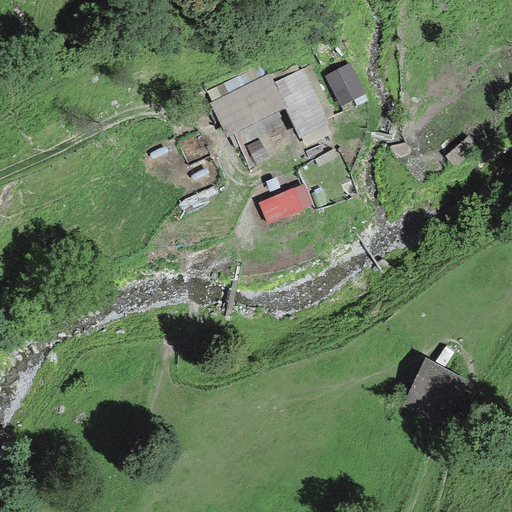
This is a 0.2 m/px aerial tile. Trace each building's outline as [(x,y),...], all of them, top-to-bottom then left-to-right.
[(350,64),(323,77),(338,107),(365,94),(350,64)] [(206,92),(211,102),(264,75),(259,65),(206,92)] [(211,102),(209,103),(226,138),(285,108),(299,138),(300,138),(326,126),(327,125),(301,69),(272,83),(268,73),(264,75),(211,102)] [(330,135),(326,126),(300,138),(305,146),(330,135)] [(258,140),(245,146),(255,164),(267,158),(258,140)] [(319,146),(305,152),(308,159),(322,153),(319,146)] [(332,150),(314,160),(318,167),(336,157),(332,150)] [(264,182),(268,193),(279,188),(275,178),(264,182)] [(303,184),(293,189),(302,209),(312,205),(303,184)] [(292,188),(257,203),(267,225),(302,210),(302,209),(293,189),(292,188)] [(440,372),(402,361),(388,411),(426,421),(440,372)]
